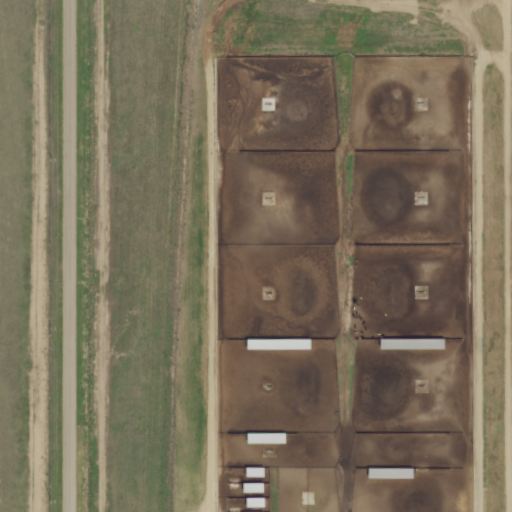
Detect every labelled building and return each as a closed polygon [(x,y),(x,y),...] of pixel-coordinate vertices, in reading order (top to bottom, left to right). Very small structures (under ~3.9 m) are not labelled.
[(310,337),(246,338),(246,348),(310,347),(310,337)] [(285,432),(247,432),(247,442),(285,442),(285,432)] [(263,466),(245,466),(246,476),(264,476),(263,466)] [(413,477),(413,467),(368,467),(368,477),(413,477)] [(263,491),(263,482),(243,482),(243,491),(263,491)] [(264,497),(246,496),(246,506),(264,506),(264,497)]
